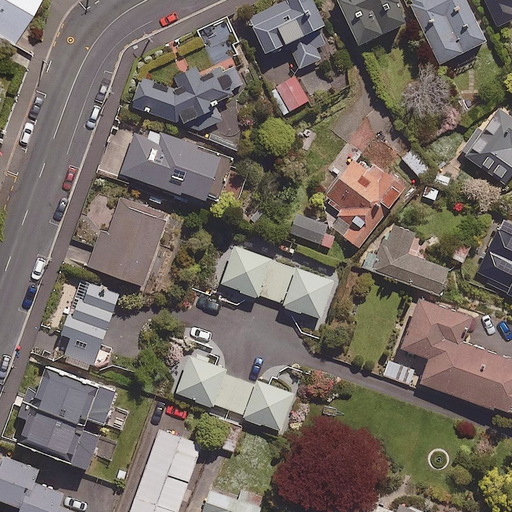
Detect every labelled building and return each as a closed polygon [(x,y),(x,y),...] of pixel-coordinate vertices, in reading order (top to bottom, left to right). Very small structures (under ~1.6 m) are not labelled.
[(0,0),(0,35),(10,41),(34,0),(0,0)] [(321,19),(311,0),(275,0),(246,14),(262,48),(283,38),(297,66),(319,55),(314,45),(324,40),(315,22),(321,19)] [(403,19),(394,0),(338,0),(356,39),(403,19)] [(466,0),(408,0),(437,60),(484,38),(466,0)] [(511,3),(511,0),(484,0),(495,23),(511,14),(511,6),(511,4),(511,3)] [(129,104),(174,118),(245,83),(231,54),(236,51),(233,44),(238,41),(224,14),(196,28),(216,67),(176,86),(138,75),(129,104)] [(307,98),(294,74),(277,82),(291,107),(307,98)] [(511,111),(499,102),(481,127),(478,124),(460,151),(502,180),(511,166),(511,111)] [(229,156),(134,126),(120,171),(215,201),(229,156)] [(402,189),(355,151),(310,208),(357,245),(402,189)] [(164,217),(117,201),(107,231),(100,228),(88,263),(141,282),(164,217)] [(326,224),(296,211),(288,229),(319,242),(326,224)] [(511,221),(499,216),(472,277),(511,294),(511,221)] [(447,264),(406,250),(412,234),(391,226),(385,242),(371,237),(360,266),(437,293),(447,264)] [(269,255),(232,243),(219,281),(256,294),(269,255)] [(331,277),(276,258),(263,296),(319,315),(331,277)] [(78,297),(109,307),(115,289),(84,279),(78,297)] [(78,297),(69,294),(64,311),(104,324),(109,307),(78,297)] [(469,313),(417,295),(400,344),(427,354),(418,379),(511,412),(511,356),(460,338),(469,313)] [(104,324),(64,311),(58,329),(68,333),(61,352),(92,362),(104,324)] [(212,404),(225,366),(187,353),(174,391),(212,404)] [(414,370),(389,360),(384,374),(410,383),(414,370)] [(30,403),(82,422),(85,416),(101,422),(113,390),(45,364),(30,403)] [(217,406),(280,428),(293,389),(230,368),(217,406)] [(82,422),(30,403),(17,439),(85,464),(99,429),(82,422)] [(240,427),(219,421),(212,443),(233,450),(240,427)] [(175,511),(201,443),(159,427),(127,511),(175,511)] [(36,465),(1,453),(0,456),(0,497),(17,504),(14,511),(83,511),(55,502),(60,488),(31,478),(36,465)] [(240,497),(208,487),(200,511),(255,511),(261,495),(242,489),(240,497)] [(393,507),(365,497),(359,511),(341,511),(331,508),(330,511),(435,511),(396,498),(393,507)]
